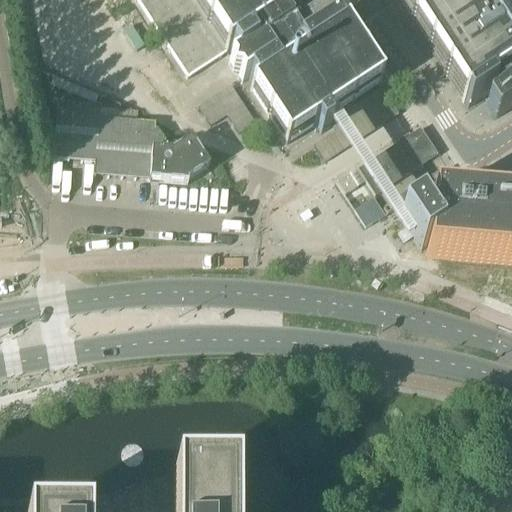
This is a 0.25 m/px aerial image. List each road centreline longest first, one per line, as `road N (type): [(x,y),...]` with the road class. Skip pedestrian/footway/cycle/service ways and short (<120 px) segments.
road 1 (secondary): [(511,350),(336,305),(207,292)]
road 2 (unclassified): [(56,218),(28,182),(0,33)]
road 3 (secondary): [(242,342),(429,360)]
road 4 (secondary): [(207,292),(53,305)]
road 5 (unclassified): [(56,218),(210,226)]
